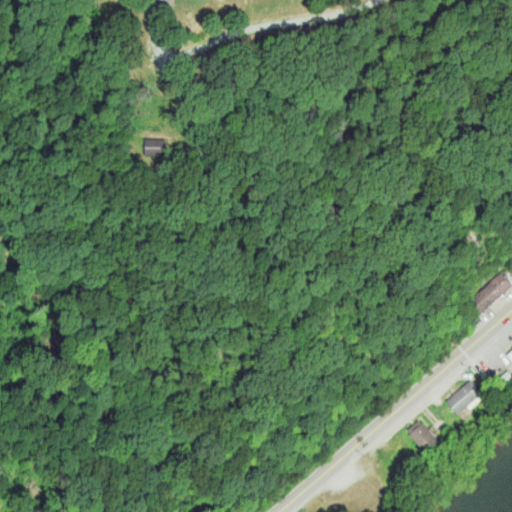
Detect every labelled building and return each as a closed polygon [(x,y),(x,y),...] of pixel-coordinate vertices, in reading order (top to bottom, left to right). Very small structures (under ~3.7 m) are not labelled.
[(144,155),(164,154),(163,138),(144,138),(144,155)] [(511,284),(499,271),(467,301),(479,314),(511,284)] [(511,375),(507,371),(497,378),(504,385),(511,378),(511,375)] [(484,398),(468,379),(446,401),(458,417),(459,416),(463,421),(472,412),(471,410),(484,398)] [(408,435),(422,423),(437,441),(423,453),(408,435)] [(363,474),(333,497),(344,511),(363,511),(382,498),(363,474)]
